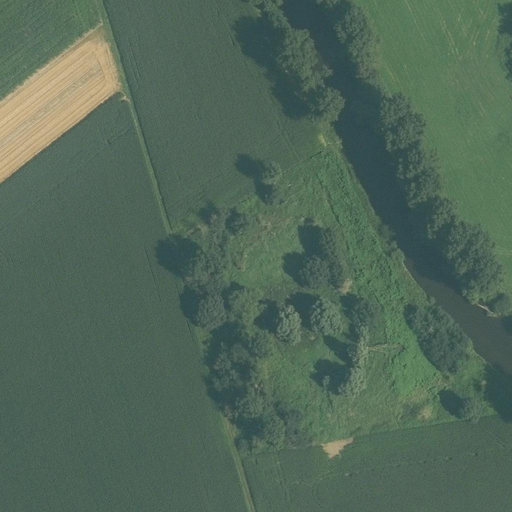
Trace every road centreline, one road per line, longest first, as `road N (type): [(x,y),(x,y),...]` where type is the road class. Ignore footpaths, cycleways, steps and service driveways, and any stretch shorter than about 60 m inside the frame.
road 1 (track): [(249,511),(100,0)]
road 2 (track): [(260,0),(369,236),(436,340),(511,409)]
road 3 (track): [(332,0),(434,225),(511,323)]
